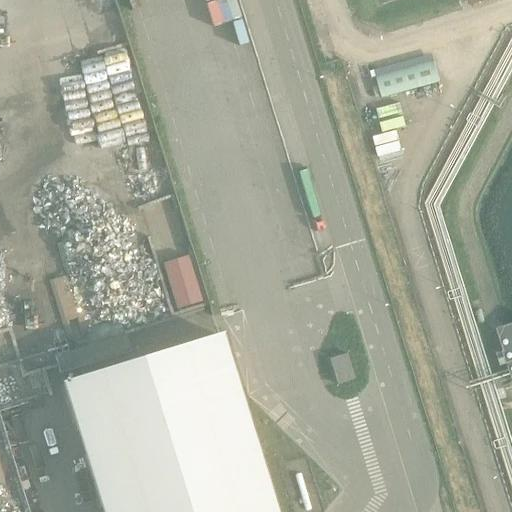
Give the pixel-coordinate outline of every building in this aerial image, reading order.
[(433,60),(375,77),(382,99),(440,82),(433,60)] [(188,256),(163,264),(178,310),(202,303),(188,256)] [(72,271),(47,279),(69,351),(53,356),(58,373),(130,351),(119,318),(89,327),(72,271)] [(511,324),(509,326),(496,330),(511,383),(511,382),(511,324)] [(219,336),(61,385),(100,511),(273,511),(261,471),(219,336)] [(337,385),(354,380),(346,354),(329,359),(337,385)]
